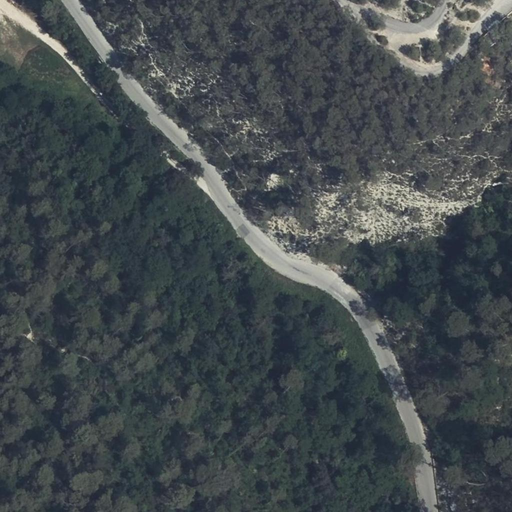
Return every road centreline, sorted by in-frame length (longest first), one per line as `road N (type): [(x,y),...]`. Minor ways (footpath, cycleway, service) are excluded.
road 1 (tertiary): [(430,511),(414,427),(360,305),(323,278),(279,262),(107,60),(68,0)]
road 2 (residential): [(341,6),(396,61),(445,71),(507,0)]
road 3 (residential): [(341,6),(406,32),(428,27),(445,0)]
